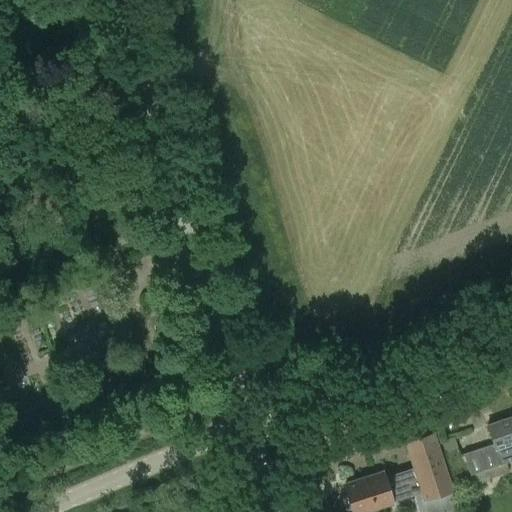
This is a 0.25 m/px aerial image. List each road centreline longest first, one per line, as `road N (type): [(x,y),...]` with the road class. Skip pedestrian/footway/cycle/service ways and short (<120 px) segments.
road 1 (unclassified): [(245,427),(111,0)]
road 2 (unclassified): [(245,427),(511,327)]
road 3 (unclassified): [(46,511),(245,427)]
